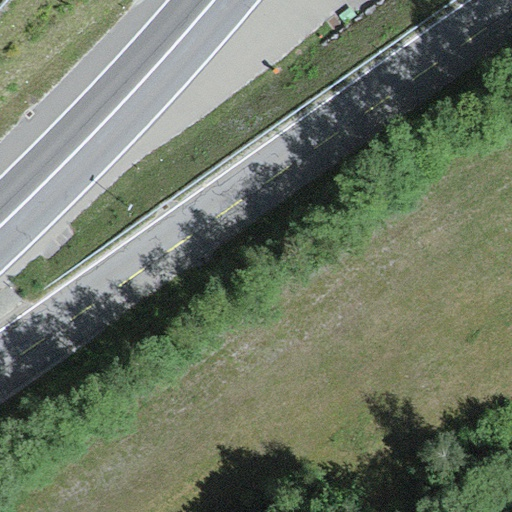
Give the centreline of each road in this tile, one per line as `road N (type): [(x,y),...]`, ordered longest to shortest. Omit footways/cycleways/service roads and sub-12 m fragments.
road 1 (primary): [(0,364),(511,3)]
road 2 (trunk): [(213,0),(0,225)]
